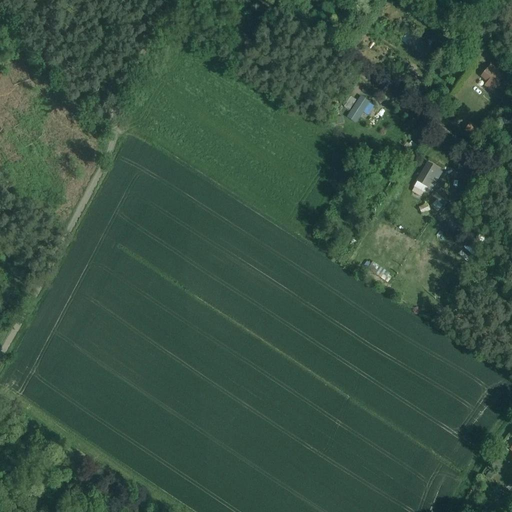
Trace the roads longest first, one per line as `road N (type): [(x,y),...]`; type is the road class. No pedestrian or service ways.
road 1 (track): [(0,360),(112,143),(120,90),(186,0)]
road 2 (track): [(257,0),(505,173),(471,220)]
